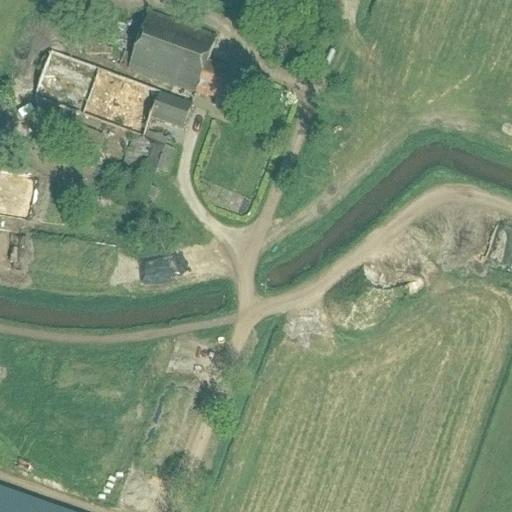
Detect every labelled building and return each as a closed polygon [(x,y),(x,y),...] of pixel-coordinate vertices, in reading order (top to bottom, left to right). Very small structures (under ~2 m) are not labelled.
[(233,107),(244,78),(208,65),(217,40),(150,15),(129,71),(207,100),(208,98),(233,107)] [(167,149),(166,148),(168,141),(148,134),(153,122),(183,133),(194,107),(53,55),(35,102),(134,139),(120,176),(118,180),(116,180),(114,184),(104,181),(99,197),(127,205),(128,199),(148,204),(159,174),(167,177),(175,153),(167,149)] [(0,126),(1,127),(10,102),(0,98),(0,126)] [(97,163),(106,138),(45,116),(35,142),(97,163)] [(167,479),(174,463),(149,452),(142,468),(167,479)] [(53,511),(0,493),(0,511),(53,511)]
